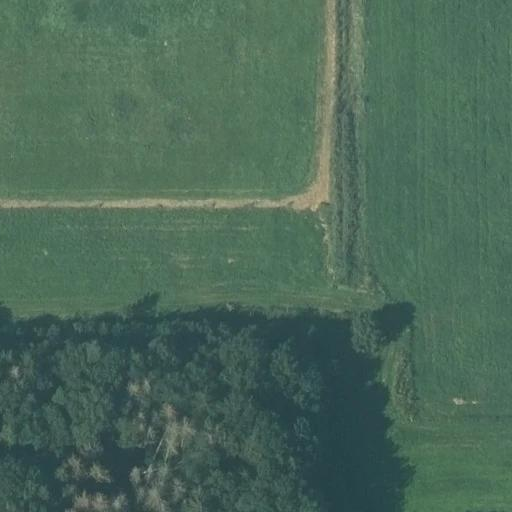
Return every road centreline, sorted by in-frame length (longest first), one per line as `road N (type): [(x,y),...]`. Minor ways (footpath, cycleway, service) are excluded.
road 1 (track): [(402,429),(397,333),(371,303),(0,303)]
road 2 (track): [(400,364),(322,449),(289,457)]
